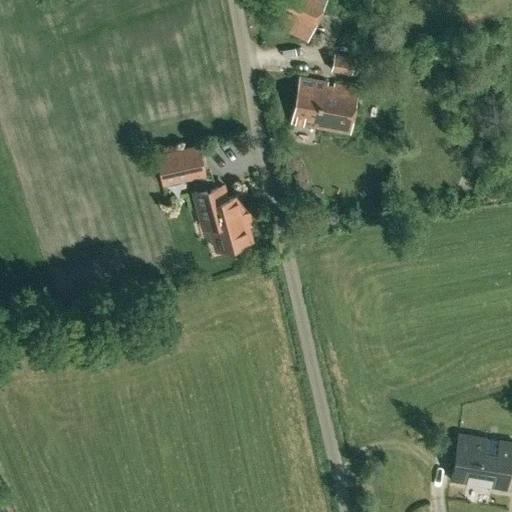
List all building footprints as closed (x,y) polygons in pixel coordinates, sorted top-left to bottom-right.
[(325,0),(285,0),(274,22),(308,38),(325,0)] [(260,71),(299,245),(510,201),(508,24),(507,21),(396,42),(392,51),(389,82),(394,84),(398,82),(401,73),(407,63),(451,56),(458,55),(463,62),(465,76),(467,120),(467,137),(467,171),(466,181),(458,189),(410,198),(406,194),(402,187),(398,177),(396,172),(393,172),(390,173),(388,179),(385,203),(362,206),(311,205),(303,195),(295,182),(269,71),(260,71)] [(351,73),(355,56),(333,51),(330,69),(351,73)] [(299,76),(291,121),(349,131),(357,86),(332,82),(332,87),(326,86),(327,81),(299,76)] [(199,147),(159,155),(164,182),(193,176),(204,174),(199,147)] [(204,174),(193,176),(196,191),(193,191),(202,228),(210,226),(216,249),(252,240),(248,224),(250,224),(247,211),(244,212),(240,193),(226,197),(223,184),(207,188),(204,174)] [(487,436),(457,431),(450,479),(466,481),(491,485),(507,488),(511,458),(511,440),(499,438),(497,451),(485,449),(487,436)]
